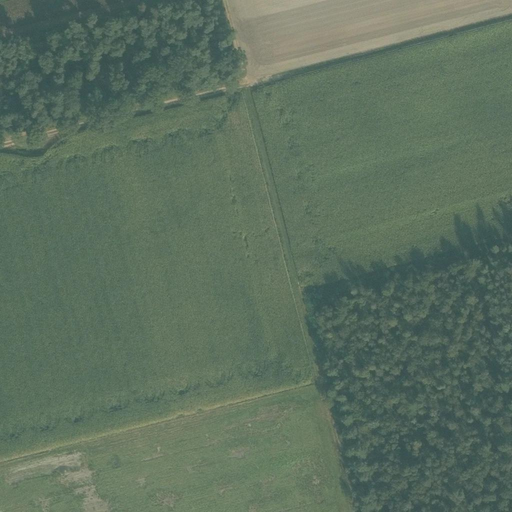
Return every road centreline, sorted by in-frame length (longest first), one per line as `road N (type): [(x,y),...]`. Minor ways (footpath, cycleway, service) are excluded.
road 1 (track): [(361,511),(249,81)]
road 2 (track): [(249,81),(511,11)]
road 3 (track): [(249,81),(0,145)]
